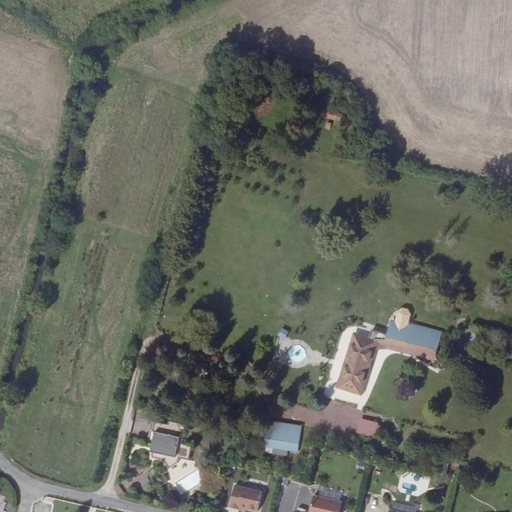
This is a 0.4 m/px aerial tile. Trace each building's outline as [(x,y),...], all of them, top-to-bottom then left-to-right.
[(379,363),(384,346),(394,348),(440,361),(441,358),(446,359),(448,366),(453,368),(458,368),(462,365),(465,360),(463,355),(459,350),(452,350),(446,354),(442,353),(445,339),(399,327),(395,343),(388,341),(383,341),(380,341),(377,344),(360,339),(346,392),(369,399),(379,363)] [(459,340),(470,343),(474,331),(464,328),(459,340)] [(379,363),(390,365),(394,348),(384,346),(379,363)] [(161,424),(160,433),(186,440),(191,426),(175,421),(173,427),(161,424)] [(273,429),(272,440),(272,442),(270,453),(292,457),(293,452),(301,454),(302,446),(305,429),(274,424),(273,429)] [(383,430),(369,426),(366,437),(381,441),(383,430)] [(186,440),(160,433),(156,451),(160,452),(182,458),(185,445),(186,440)] [(185,445),(182,458),(190,460),(194,447),(185,445)] [(182,458),(160,452),(158,459),(167,461),(173,470),(183,463),(182,458)] [(261,511),(266,493),(236,485),(232,505),(258,511),(261,511)] [(344,511),(347,504),(319,498),(315,511),(344,511)]
